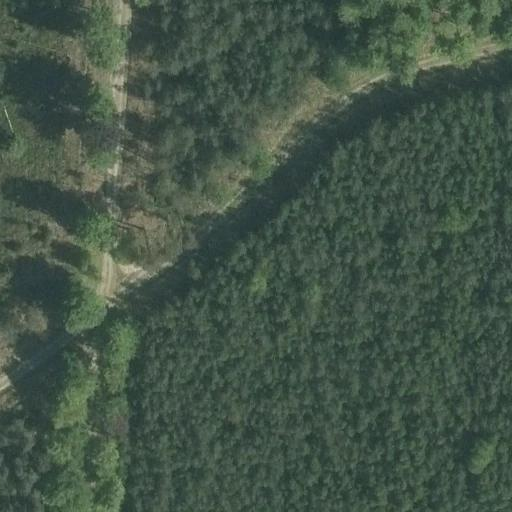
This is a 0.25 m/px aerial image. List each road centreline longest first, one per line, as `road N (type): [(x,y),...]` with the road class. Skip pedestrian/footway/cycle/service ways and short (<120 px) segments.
road 1 (track): [(511,45),(403,71),(339,104),(103,310)]
road 2 (track): [(125,0),(103,310)]
road 3 (track): [(103,310),(88,511)]
road 4 (track): [(103,310),(0,382)]
